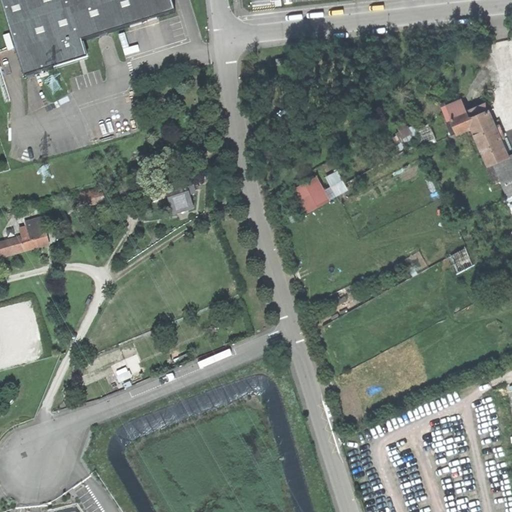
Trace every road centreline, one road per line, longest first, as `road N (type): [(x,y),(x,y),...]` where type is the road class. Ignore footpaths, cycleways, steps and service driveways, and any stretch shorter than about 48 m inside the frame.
road 1 (unclassified): [(292,332),(249,185),(222,35)]
road 2 (unclassified): [(511,3),(222,35)]
road 3 (unclassified): [(292,332),(73,423),(36,459)]
road 4 (unclassified): [(351,511),(292,332)]
